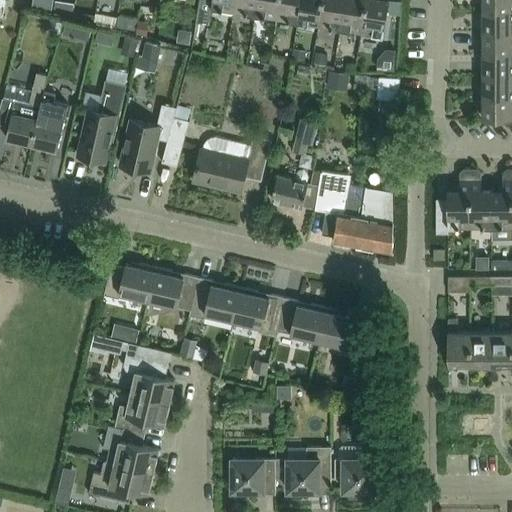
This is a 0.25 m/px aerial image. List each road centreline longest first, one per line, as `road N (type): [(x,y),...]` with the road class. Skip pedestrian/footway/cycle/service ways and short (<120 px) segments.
road 1 (residential): [(0,191),(416,287)]
road 2 (residential): [(441,0),(434,146),(511,146)]
road 3 (residential): [(418,485),(416,287)]
road 4 (residential): [(189,511),(200,375)]
road 5 (residential): [(416,287),(416,161)]
